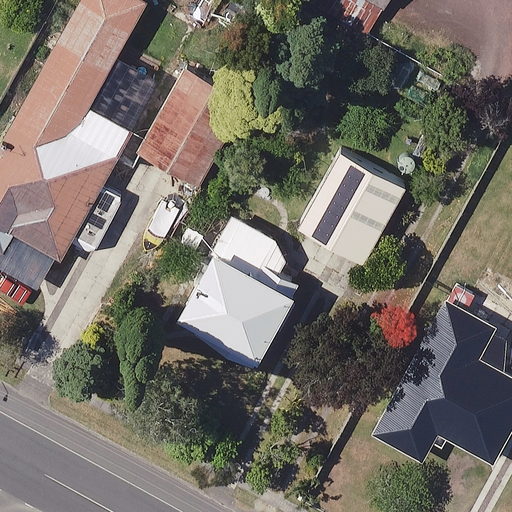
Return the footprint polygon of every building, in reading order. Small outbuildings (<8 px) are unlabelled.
[(137,0),(71,0),(0,129),(0,240),(10,246),(20,227),(56,247),(66,229),(92,243),(134,167),(109,154),(131,115),(87,91),(137,0)] [(383,0),(320,0),(369,26),(383,0)] [(242,87),(185,57),(141,141),(198,171),(242,87)] [(420,127),(393,113),(371,154),(337,136),(298,210),(360,242),(420,127)] [(308,240),(226,198),(176,293),(202,307),(196,319),(251,348),(294,267),(308,240)] [(491,447),(511,408),(511,361),(500,355),(511,333),(511,324),(442,285),(369,416),(423,446),(440,420),(491,447)]
